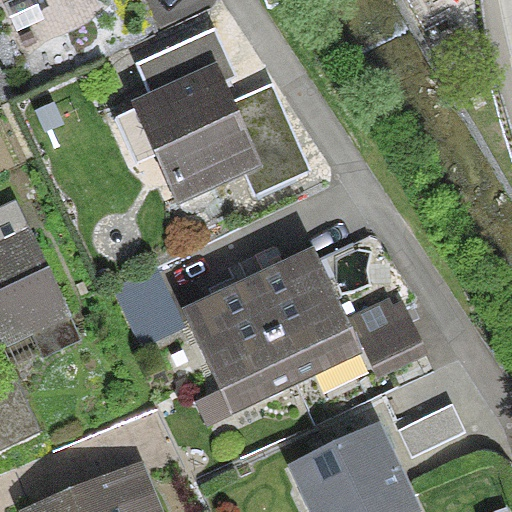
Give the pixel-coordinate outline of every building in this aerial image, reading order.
[(176,201),(248,168),(193,44),(133,69),(149,106),(137,111),(176,201)] [(0,349),(64,320),(25,236),(0,247),(0,349)] [(341,328),(310,263),(247,293),(290,383),(360,350),(373,378),(420,356),(406,326),(374,341),(363,318),(341,328)] [(226,413),(290,383),(247,293),(184,323),(226,413)] [(0,452),(35,436),(20,404),(0,413),(0,452)] [(398,511),(412,506),(376,427),(293,464),(314,511),(398,511)] [(116,511),(107,488),(46,511),(116,511)]
